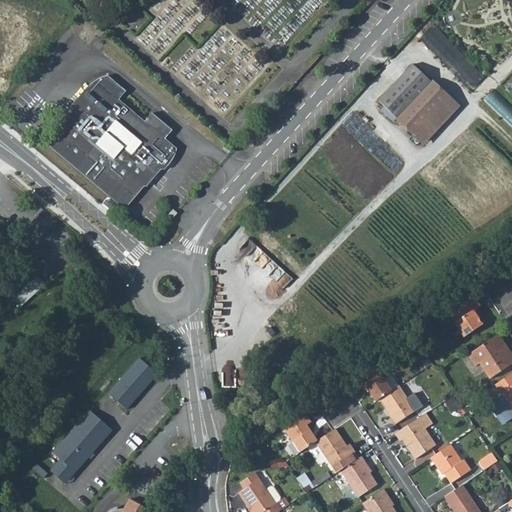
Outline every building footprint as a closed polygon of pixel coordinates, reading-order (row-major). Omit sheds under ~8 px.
[(432,27),(425,34),(419,40),(463,84),(469,90),(482,76),(432,27)] [(458,100),(421,66),(388,102),(393,108),(390,112),(403,124),(406,120),(425,137),(458,100)] [(78,113),(51,147),(117,202),(122,197),(129,203),(140,190),(139,183),(154,167),(159,167),(162,170),(164,169),(167,166),(171,162),(173,158),(174,154),(175,151),(163,141),(170,133),(151,117),(144,124),(118,103),(124,95),(108,80),(105,81),(100,82),(97,84),(93,86),(90,89),(88,91),(85,94),(73,108),(78,113)] [(511,104),(495,88),(486,97),(511,123),(511,104)] [(425,137),(432,143),(466,106),(458,100),(425,137)] [(129,203),(122,197),(117,202),(124,209),(129,203)] [(167,216),(171,219),(176,214),(172,210),(167,216)] [(60,255),(43,273),(51,281),(69,264),(60,255)] [(45,286),(37,278),(11,304),(18,311),(45,286)] [(463,339),(465,338),(482,326),(477,320),(472,312),(475,310),(479,307),(474,299),(450,315),(456,324),(454,326),(463,339)] [(472,312),(477,320),(480,317),(475,310),(472,312)] [(511,356),(499,336),(467,356),(474,368),(479,364),(489,379),(511,364),(511,356)] [(140,359),(108,393),(127,410),(158,375),(140,359)] [(370,392),(376,401),(379,399),(391,391),(384,380),(375,368),(358,379),(368,394),(370,392)] [(511,373),(495,385),(502,396),(492,403),(505,423),(511,418),(511,373)] [(391,391),(398,386),(392,377),(389,376),(384,380),(391,391)] [(391,391),(379,399),(390,416),(389,417),(394,424),(416,411),(407,398),(399,386),(398,386),(391,391)] [(407,398),(416,411),(422,407),(414,394),(407,398)] [(89,411),(52,453),(60,461),(75,473),(112,432),(89,411)] [(424,414),(417,420),(424,430),(431,425),(424,414)] [(284,430),(299,453),(315,442),(317,441),(307,426),(311,423),(306,416),(284,430)] [(417,420),(394,434),(399,442),(401,440),(415,459),(435,445),(424,430),(417,420)] [(317,441),(315,442),(336,473),(340,470),(341,470),(357,458),(353,452),(348,444),(346,446),(335,429),(317,441)] [(461,460),(451,444),(431,458),(442,475),(444,473),(450,482),(471,469),(464,458),(461,460)] [(477,462),(483,470),(496,461),(491,453),(477,462)] [(357,458),(341,470),(340,470),(359,499),(379,485),(371,473),(365,465),(367,463),(362,455),(357,458)] [(75,473),(60,461),(51,471),(65,484),(75,473)] [(277,511),(279,511),(282,509),(278,502),(274,504),(265,490),(254,474),(240,483),(244,490),(239,493),(250,511),(277,511)] [(302,484),(308,492),(315,487),(310,478),(302,484)] [(280,500),(271,486),(265,490),(274,504),(278,502),(280,500)] [(477,511),(460,486),(444,497),(453,511),(455,510),(456,511),(477,511)] [(383,489),(363,503),(368,511),(395,511),(393,508),(392,507),(386,498),(389,497),(383,489)] [(386,498),(392,507),(393,508),(395,507),(389,497),(386,498)] [(149,511),(151,510),(130,498),(124,508),(118,509),(111,511),(149,511)]
